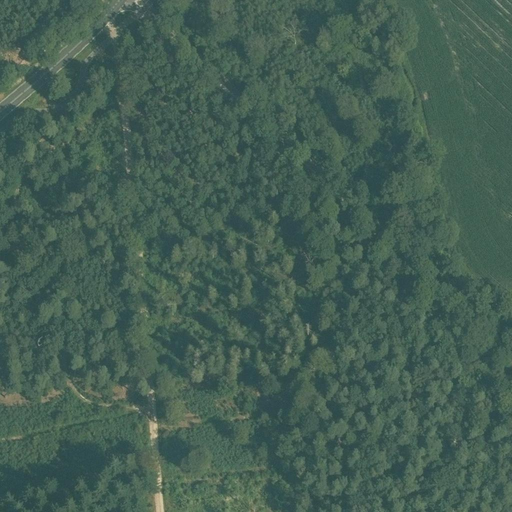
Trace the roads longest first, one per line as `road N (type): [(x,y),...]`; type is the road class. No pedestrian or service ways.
road 1 (unclassified): [(511,355),(132,0)]
road 2 (track): [(150,406),(118,53),(103,19)]
road 3 (track): [(511,469),(449,386),(414,292)]
road 4 (primary): [(0,110),(118,0)]
